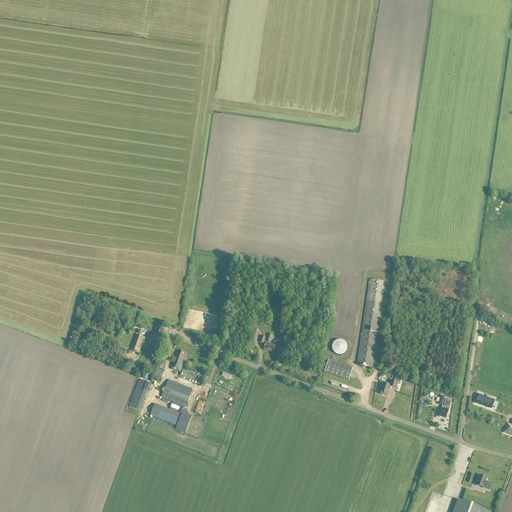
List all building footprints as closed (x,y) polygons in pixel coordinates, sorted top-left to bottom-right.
[(370,280),(368,295),(357,365),(372,368),(383,297),(385,283),(370,280)] [(157,325),(154,331),(160,333),(163,327),(157,325)] [(248,340),(253,341),(257,329),(251,327),(248,340)] [(263,351),(273,353),(275,347),(272,346),(272,345),(270,344),(271,341),(272,341),(273,336),(268,335),(266,342),(264,342),(265,338),(261,337),(259,343),(263,344),(265,344),(263,351)] [(147,346),(148,343),(144,342),(145,339),(137,336),(135,341),(131,351),(138,354),(141,344),(147,346)] [(339,356),(340,356),(341,356),(342,356),(343,355),(344,355),(345,354),(346,353),(346,352),(347,351),(347,350),(347,349),(347,347),(347,346),(346,345),(345,344),(345,343),(344,343),(343,342),(342,342),(341,341),(340,341),(338,341),(337,341),(336,342),(335,342),(334,343),(333,344),(333,345),(332,346),(332,347),(332,348),(332,349),(332,351),(332,352),(333,353),(334,354),(335,355),(336,356),(337,356),(339,356)] [(118,348),(116,355),(124,358),(126,351),(118,348)] [(184,360),(186,354),(178,352),(176,357),(175,356),(170,369),(181,373),(185,360),(184,360)] [(348,382),(352,370),(328,361),(324,373),(348,382)] [(153,378),(160,381),(165,371),(157,368),(153,378)] [(201,386),(205,377),(183,369),(179,378),(201,386)] [(140,412),(150,384),(142,381),(139,380),(129,408),(132,409),(140,412)] [(189,404),(188,404),(193,391),(169,381),(162,399),(163,400),(162,402),(167,404),(168,402),(187,409),(189,404)] [(383,385),(380,395),(381,395),(380,396),(381,396),(382,395),(387,397),(390,388),(396,390),(398,383),(393,382),(390,381),(389,386),(383,385)] [(478,396),(475,403),(491,409),(493,403),(490,401),(490,400),(478,396)] [(441,408),(438,417),(446,419),(449,408),(451,401),(446,400),(443,409),(441,408)] [(177,414),(155,405),(150,416),(177,427),(176,430),(186,433),(192,417),(187,415),(188,413),(181,410),(179,415),(177,414)] [(489,490),(490,490),(492,491),(494,486),(491,485),(492,484),(485,482),(487,479),(479,476),(475,486),(483,489),(483,488),(489,490)] [(488,511),(457,501),(452,511),(488,511)]
